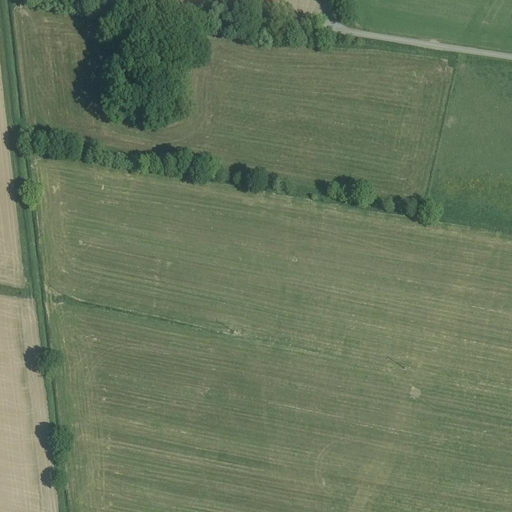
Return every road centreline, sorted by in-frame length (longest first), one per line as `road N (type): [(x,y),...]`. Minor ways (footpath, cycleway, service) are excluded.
road 1 (track): [(0,33),(31,321)]
road 2 (unclassified): [(326,28),(511,56)]
road 3 (unclassified): [(150,0),(326,28)]
